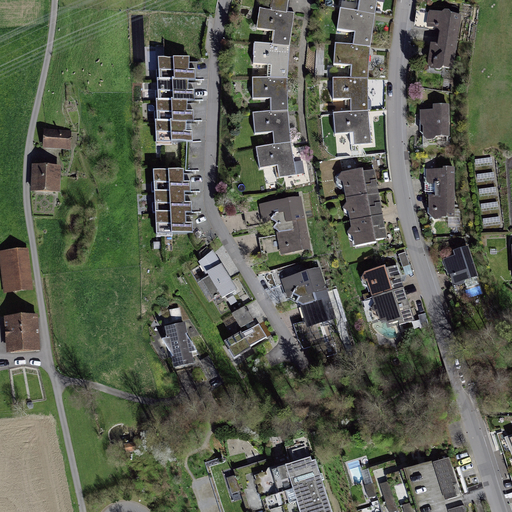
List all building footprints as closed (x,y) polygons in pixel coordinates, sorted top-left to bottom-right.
[(290,0),(274,0),(272,14),(288,15),(290,0)] [(342,0),(342,1),(361,4),(359,15),(376,19),(378,0),(342,0)] [(272,14),(259,13),(257,33),(275,35),(274,48),(291,49),(296,15),(288,15),(272,14)] [(359,15),(341,13),(338,34),(356,36),(354,49),(371,51),(376,19),(359,15)] [(459,18),(431,15),(429,30),(441,32),(439,46),(431,45),(428,70),(453,73),(459,18)] [(274,48),(255,47),(254,67),(272,67),(272,80),(288,80),(291,49),(274,48)] [(354,49),(337,47),(334,68),(353,69),(352,82),(369,82),(371,51),(354,49)] [(195,57),(156,62),(158,147),(197,144),(195,57)] [(272,80),(253,82),(254,103),(272,102),(272,115),(289,112),(288,80),(272,80)] [(352,82),(333,82),(333,104),(352,104),(353,116),(369,114),(369,82),(352,82)] [(436,115),(423,116),(424,143),(452,142),(451,106),(435,107),(436,115)] [(272,115),(253,117),(256,137),(273,135),(275,147),(292,145),(289,112),(272,115)] [(353,116),(332,119),(335,140),(352,138),(355,150),(372,148),(369,114),(353,116)] [(71,133),(47,130),(45,147),(70,150),(71,133)] [(275,147),(259,152),(263,170),(279,166),(281,182),(297,178),(292,145),(275,147)] [(61,169),(37,166),(34,191),(57,194),(61,169)] [(446,174),(428,174),(429,223),(457,223),(457,170),(446,170),(446,174)] [(186,171),(156,172),(157,237),(197,236),(195,184),(187,184),(186,171)] [(375,173),(342,180),(355,248),(389,241),(375,173)] [(300,200),(260,207),(263,223),(274,221),(280,255),(309,250),(300,200)] [(23,250),(0,252),(0,275),(2,294),(29,291),(23,250)] [(457,261),(446,265),(455,290),(480,280),(468,251),(455,256),(457,261)] [(408,252),(401,253),(404,274),(411,273),(408,252)] [(396,267),(366,276),(381,324),(394,320),(395,324),(412,319),(396,267)] [(224,269),(199,285),(212,305),(237,290),(224,269)] [(318,271),(281,282),(287,301),(297,298),(305,326),(332,319),(318,271)] [(246,333),(227,345),(237,361),(268,341),(247,309),(235,316),(246,333)] [(34,316),(4,320),(8,353),(38,350),(34,316)] [(184,326),(167,329),(169,339),(162,340),(173,357),(176,368),(193,364),(190,353),(196,352),(187,336),(184,326)] [(225,456),(206,462),(220,511),(332,511),(315,457),(272,470),(271,465),(257,469),(252,454),(225,456)] [(466,511),(447,456),(410,469),(407,457),(369,470),(374,483),(365,486),(373,511),(466,511)]
